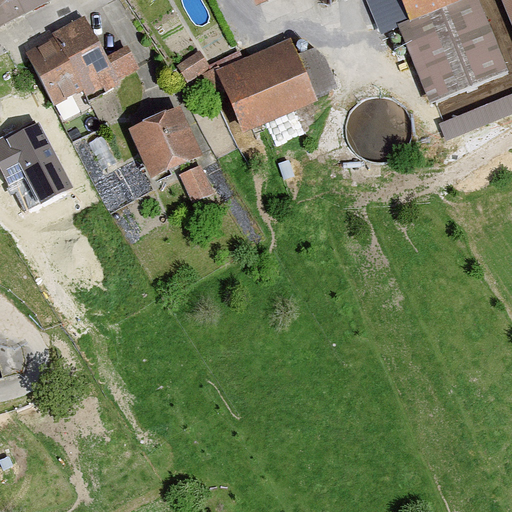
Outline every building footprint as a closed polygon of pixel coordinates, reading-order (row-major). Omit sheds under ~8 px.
[(0,0),(0,33),(68,0),(0,0)] [(250,0),(256,13),(287,0),(250,0)] [(359,0),(375,40),(399,31),(431,110),(510,79),(478,0),(359,0)] [(511,0),(503,0),(511,24),(511,0)] [(85,21),(24,56),(55,111),(74,100),(79,109),(142,73),(127,47),(107,58),(85,21)] [(291,40),(215,70),(243,140),(319,109),(291,40)] [(182,113),(131,136),(153,186),(204,162),(182,113)] [(200,169),(179,179),(192,205),(213,196),(200,169)]
